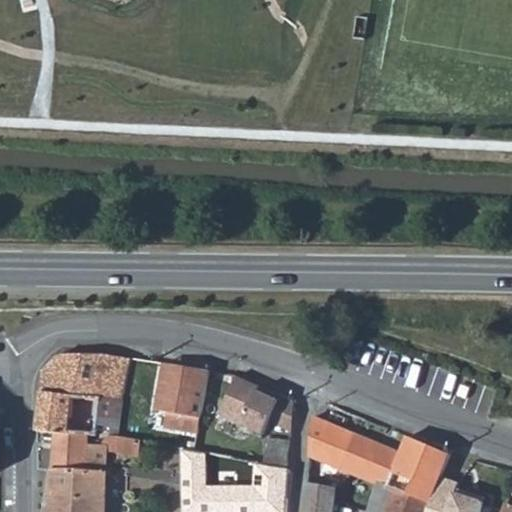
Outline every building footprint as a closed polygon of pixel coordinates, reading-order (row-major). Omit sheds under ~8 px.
[(91,435),(99,436),(102,422),(124,426),(128,407),(100,403),(100,397),(128,400),(132,375),(143,377),(146,360),(107,354),(62,355),(46,371),(38,431),(57,433),(91,435)] [(168,364),(167,372),(189,376),(191,368),(168,364)] [(169,429),(202,435),(213,371),(191,368),(189,376),(167,372),(160,411),(172,413),(169,429)] [(257,384),(240,375),(221,413),(264,435),(271,422),(284,397),(266,388),(264,393),(255,388),(257,384)] [(284,397),(271,422),(294,434),(296,403),(284,397)] [(359,436),(315,419),(311,457),(345,470),(359,436)] [(110,442),(116,441),(120,441),(122,442),(124,426),(102,422),(99,436),(106,437),(105,443),(110,443),(110,442)] [(86,474),(90,447),(91,435),(57,433),(53,469),(86,474)] [(359,436),(345,470),(379,484),(376,495),(392,488),(391,488),(405,454),(359,436)] [(405,454),(391,488),(392,488),(398,490),(426,497),(435,474),(445,450),(412,437),(405,454)] [(53,469),(49,511),(104,511),(106,477),(117,478),(120,441),(116,441),(110,442),(110,443),(105,443),(104,449),(90,447),(86,474),(53,469)] [(265,465),(292,469),(293,453),(294,444),(270,441),(265,465)] [(459,483),(435,474),(426,497),(422,511),(479,511),(484,498),(457,488),(459,483)] [(305,511),(334,511),(338,489),(308,485),(305,511)] [(369,511),(391,511),(398,490),(392,488),(376,495),(369,511)] [(422,511),(426,497),(398,490),(391,511),(422,511)]
